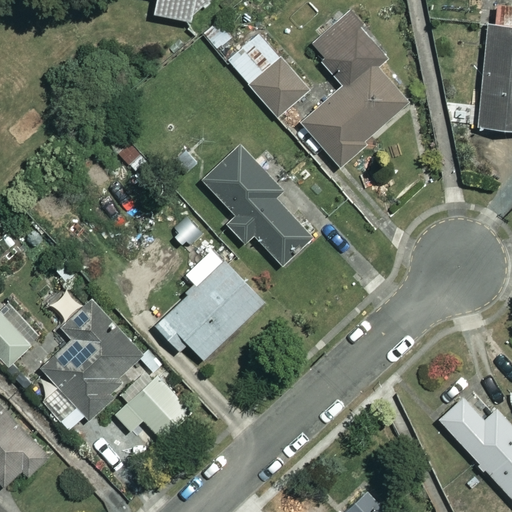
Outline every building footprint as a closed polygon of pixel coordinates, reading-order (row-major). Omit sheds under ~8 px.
[(202,0),(121,0),(133,1),(135,25),(166,29),(202,5),(202,0)] [(511,3),(488,2),(477,123),(511,125),(511,3)] [(381,52),(345,13),(312,44),(345,80),(301,121),(338,162),(406,98),(371,61),(381,52)] [(233,34),(221,16),(203,27),(216,45),(233,34)] [(309,86),(259,31),(228,59),(278,115),(309,86)] [(154,160),(121,128),(104,147),(137,178),(154,160)] [(280,185),(238,142),(202,177),(235,211),(225,220),(244,239),(252,232),(282,262),(312,233),(272,192),(280,185)] [(263,299),(213,245),(187,269),(198,280),(155,319),(178,345),(185,338),(201,355),(263,299)] [(142,354),(92,296),(61,323),(72,336),(40,364),(85,417),(116,390),(109,382),(142,354)] [(0,308),(0,354),(7,363),(41,332),(11,298),(0,308)] [(191,409),(156,371),(126,398),(160,436),(191,409)] [(485,418),(464,393),(440,414),(511,498),(511,425),(497,408),(485,418)] [(46,453),(0,403),(0,480),(2,483),(20,466),(26,472),(46,453)] [(150,445),(126,418),(91,448),(115,475),(150,445)] [(390,511),(372,488),(340,511),(390,511)]
